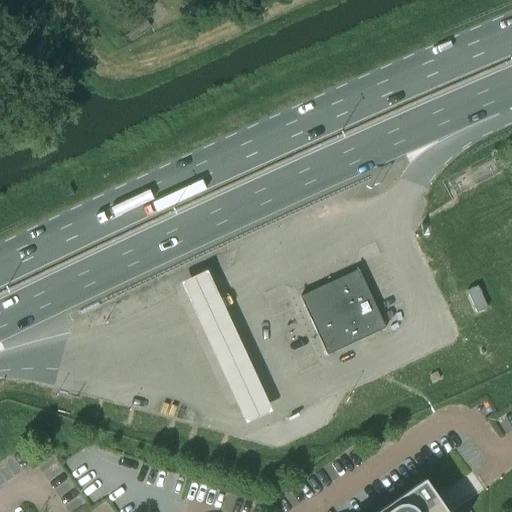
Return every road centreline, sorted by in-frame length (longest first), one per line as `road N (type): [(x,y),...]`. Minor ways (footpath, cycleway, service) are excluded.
road 1 (trunk): [(511,42),(0,270)]
road 2 (trunk): [(0,322),(490,96)]
